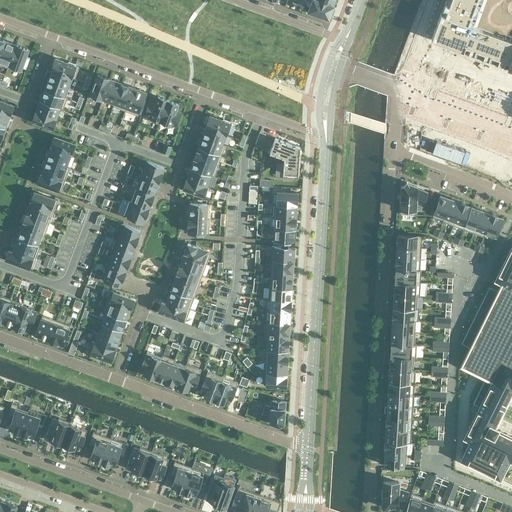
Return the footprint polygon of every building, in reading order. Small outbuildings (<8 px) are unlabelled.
[(312,0),(309,10),(316,13),(320,15),(329,18),(329,17),(333,6),(316,0),(312,0)] [(511,0),(445,0),(431,39),(511,68),(511,0)] [(4,40),(0,51),(0,64),(8,68),(16,44),(4,40)] [(16,44),(8,68),(20,72),(28,49),(16,44)] [(55,59),(51,69),(73,77),(73,78),(75,78),(79,67),(74,66),(75,63),(68,61),(68,63),(55,59)] [(69,87),(73,78),(73,77),(51,69),(48,79),(69,87)] [(103,98),(110,79),(98,74),(89,97),(101,102),(102,102),(103,99),(103,98)] [(66,97),(69,87),(48,79),(44,89),(65,97),(66,97)] [(115,103),(122,83),(110,79),(103,98),(103,99),(114,103),(115,103)] [(125,111),(134,87),(122,83),(115,103),(114,103),(113,106),(125,111)] [(146,92),(134,87),(125,111),(138,115),(146,92)] [(67,98),(66,97),(65,97),(44,89),(40,100),(60,107),(60,108),(63,109),(67,98)] [(160,122),(168,100),(158,97),(155,103),(150,101),(145,115),(150,117),(149,120),(160,124),(160,122)] [(0,100),(0,113),(9,117),(13,105),(0,100)] [(56,117),(60,108),(60,107),(40,100),(37,110),(56,117)] [(176,126),(181,113),(175,111),(178,104),(168,100),(160,122),(170,126),(170,124),(176,126)] [(52,128),(56,117),(37,110),(33,121),(52,128)] [(0,126),(5,128),(9,117),(0,113),(0,126)] [(229,123),(230,121),(223,118),(222,121),(210,116),(206,126),(226,134),(230,123),(229,123)] [(222,144),(225,134),(226,134),(206,126),(202,137),(222,144)] [(261,146),(266,134),(260,132),(255,144),(261,146)] [(70,155),(75,144),(55,136),(50,148),(70,155)] [(225,145),(222,144),(202,137),(199,147),(222,155),(225,145)] [(284,157),(300,147),(275,137),(270,152),(284,157)] [(218,166),(222,155),(199,147),(195,157),(218,166)] [(298,178),(300,147),(284,157),(283,177),(298,178)] [(66,166),(70,155),(50,148),(46,159),(66,166)] [(214,176),(218,166),(195,157),(191,167),(211,175),(214,176)] [(70,167),(66,166),(46,159),(42,171),(65,179),(70,167)] [(146,161),(141,175),(159,181),(164,167),(146,161)] [(207,185),(211,175),(191,167),(187,178),(207,185)] [(64,182),(65,179),(42,171),(38,182),(61,191),(64,182)] [(154,195),(159,181),(141,175),(136,188),(154,195)] [(203,195),(206,187),(207,185),(187,178),(183,188),(184,188),(183,190),(189,193),(190,190),(203,195)] [(400,194),(399,200),(401,200),(400,214),(415,215),(416,203),(423,205),(427,193),(417,189),(417,187),(407,183),(407,182),(401,186),(401,187),(401,195),(400,194)] [(149,208),(154,195),(136,188),(131,201),(131,202),(149,208)] [(58,200),(35,191),(30,203),(53,212),(58,200)] [(297,206),(297,193),(273,191),(272,205),(274,205),(274,204),(297,206)] [(443,219),(451,199),(440,196),(433,216),(443,219)] [(453,225),(461,203),(451,199),(443,219),(442,222),(453,225)] [(144,222),(149,208),(131,202),(131,201),(130,201),(124,215),(144,222)] [(49,223),(53,212),(30,203),(26,214),(49,223)] [(206,218),(207,204),(190,203),(189,218),(206,219),(206,218)] [(463,229),(471,207),(467,205),(461,203),(453,225),(463,229)] [(296,212),(297,206),(274,204),(274,205),(274,215),(274,216),(296,217),(296,212)] [(473,233),(482,211),(471,207),(463,229),(473,233)] [(485,235),(492,215),(482,211),(473,233),(484,237),(485,235)] [(45,234),(49,223),(26,214),(22,226),(45,234)] [(495,239),(502,219),(497,217),(497,216),(492,214),(492,215),(485,235),(495,239)] [(295,223),(296,217),(274,216),(274,215),(271,215),(270,228),(273,228),(273,227),(295,228),(295,223)] [(209,234),(210,218),(206,218),(206,219),(189,218),(188,233),(209,234)] [(121,223),(116,237),(135,245),(141,231),(121,223)] [(41,245),(45,234),(22,226),(18,237),(41,245)] [(294,242),(295,228),(273,227),(273,228),(272,240),(282,241),(294,242)] [(421,248),(422,236),(398,234),(398,236),(397,236),(397,242),(397,246),(421,248)] [(37,257),(41,245),(18,237),(14,248),(37,257)] [(130,258),(135,245),(116,237),(111,251),(130,258)] [(294,242),(282,241),(282,243),(282,246),(272,246),(271,259),(293,260),(294,247),(294,243),(294,242)] [(211,252),(196,246),(188,243),(184,255),(207,263),(211,252)] [(470,347),(460,365),(486,378),(474,403),(480,406),(464,437),(470,440),(461,459),(500,479),(509,460),(511,461),(511,435),(497,428),(503,415),(501,414),(511,391),(511,245),(496,278),(502,281),(497,291),(489,287),(462,343),(470,347)] [(421,260),(421,248),(397,246),(397,258),(397,259),(421,260)] [(32,268),(37,257),(14,248),(12,251),(9,250),(6,259),(32,268)] [(125,272),(130,258),(111,251),(106,265),(108,266),(108,265),(125,272)] [(202,275),(207,263),(184,255),(179,266),(202,275)] [(420,270),(421,260),(397,259),(397,258),(396,258),(396,264),(396,271),(421,272),(421,270),(420,270)] [(293,271),(293,260),(271,259),(270,276),(281,277),(282,270),(293,271)] [(120,286),(125,272),(108,265),(108,266),(103,279),(120,286)] [(198,286),(202,275),(179,266),(175,278),(198,286)] [(292,288),(293,271),(282,270),(281,277),(270,276),(269,287),(292,288)] [(420,284),(421,272),(396,271),(395,283),(420,284)] [(194,298),(198,286),(175,278),(171,289),(194,298)] [(420,296),(420,284),(395,283),(395,287),(394,287),(394,294),(394,295),(417,296),(420,296)] [(269,298),(291,299),(292,288),(269,287),(269,298)] [(190,309),(194,298),(171,289),(167,300),(190,309)] [(134,299),(110,290),(107,299),(107,301),(130,310),(134,299)] [(0,321),(2,322),(10,299),(0,295),(0,321)] [(416,308),(417,296),(394,295),(394,307),(416,308)] [(291,305),(291,299),(269,298),(266,298),(266,310),(290,311),(291,305)] [(22,305),(23,303),(11,299),(10,299),(2,322),(14,326),(22,305)] [(186,320),(190,309),(167,300),(166,304),(162,302),(159,311),(186,320)] [(130,310),(107,301),(103,312),(106,313),(126,320),(130,310)] [(31,325),(36,312),(31,310),(32,308),(22,305),(14,326),(23,330),(26,323),(31,325)] [(418,321),(419,308),(416,308),(394,307),(393,319),(416,321),(418,321)] [(290,316),(290,311),(266,310),(265,321),(290,322),(290,316)] [(106,313),(103,323),(122,330),(126,320),(106,313)] [(49,339),(56,320),(42,315),(35,334),(49,339)] [(415,333),(416,321),(393,319),(392,331),(415,333)] [(63,345),(70,325),(56,320),(49,339),(63,345)] [(289,333),(290,322),(265,321),(264,339),(266,339),(266,338),(278,339),(278,332),(289,333)] [(118,340),(122,330),(103,323),(99,333),(118,340)] [(414,344),(415,333),(392,331),(391,344),(414,345),(414,344)] [(288,350),(289,333),(278,332),(278,339),(266,338),(266,339),(266,349),(288,350)] [(118,340),(99,333),(95,342),(95,343),(115,350),(118,340)] [(95,343),(95,342),(92,341),(88,352),(92,354),(91,356),(98,358),(98,356),(111,361),(115,350),(95,343)] [(416,357),(417,344),(414,344),(414,345),(391,344),(391,356),(414,357),(416,357)] [(265,361),(287,362),(288,350),(266,349),(263,348),(263,361),(265,361)] [(162,357),(161,357),(147,351),(141,368),(147,370),(145,374),(154,378),(162,357)] [(229,360),(231,353),(226,351),(223,358),(229,360)] [(174,361),(175,359),(162,354),(161,357),(162,357),(154,378),(166,382),(174,361)] [(413,369),(414,357),(391,356),(390,368),(413,369)] [(186,366),(185,365),(174,361),(166,382),(166,383),(172,385),(172,384),(174,385),(178,387),(186,366)] [(264,372),(287,373),(287,362),(265,361),(264,372)] [(195,387),(202,369),(186,363),(185,365),(186,366),(178,387),(188,390),(189,385),(195,387)] [(415,381),(415,370),(413,369),(390,368),(389,380),(415,381)] [(214,400),(223,377),(208,371),(201,389),(206,391),(205,396),(214,400)] [(286,386),(287,373),(264,372),(264,385),(286,386)] [(231,401),(238,382),(223,377),(214,400),(224,403),(225,399),(231,401)] [(414,394),(415,381),(389,380),(389,387),(388,387),(388,392),(414,394)] [(244,401),(248,390),(242,387),(238,399),(244,401)] [(413,406),(414,394),(388,392),(388,393),(389,393),(388,404),(413,406)] [(284,422),(285,401),(271,400),(271,407),(265,405),(260,418),(279,425),(284,422)] [(12,402),(8,414),(13,416),(9,428),(14,430),(14,431),(20,433),(28,411),(18,407),(19,405),(12,402)] [(412,418),(413,406),(388,404),(388,406),(385,406),(384,413),(387,413),(387,416),(412,418)] [(28,411),(20,433),(27,436),(27,435),(33,437),(37,425),(42,427),(47,415),(29,409),(28,411)] [(412,430),(412,418),(387,416),(387,419),(386,418),(386,424),(387,424),(386,429),(412,430)] [(52,418),(45,437),(51,439),(51,440),(56,442),(55,444),(62,447),(70,424),(71,422),(59,418),(58,420),(52,418)] [(70,424),(62,447),(68,449),(69,447),(74,448),(75,447),(80,449),(87,431),(70,424)] [(411,443),(412,430),(386,429),(386,441),(407,442),(407,443),(411,443)] [(93,432),(89,444),(94,446),(90,457),(96,459),(95,460),(102,462),(111,438),(93,432)] [(111,438),(102,462),(108,465),(109,464),(114,466),(118,454),(124,456),(128,444),(111,438)] [(407,454),(407,443),(407,442),(386,441),(385,442),(384,448),(385,448),(385,453),(407,454)] [(134,447),(127,466),(132,468),(132,469),(137,471),(136,474),(143,476),(152,451),(140,447),(139,449),(134,447)] [(152,451),(143,476),(150,479),(151,476),(156,477),(156,476),(162,478),(169,460),(163,458),(164,455),(152,451)] [(406,466),(407,454),(385,453),(384,465),(406,466)] [(174,461),(170,473),(176,475),(172,486),(184,491),(192,467),(174,461)] [(192,467),(184,491),(195,495),(200,483),(205,485),(209,473),(192,467)] [(224,478),(215,475),(206,500),(215,503),(214,504),(225,507),(235,480),(224,476),(224,478)] [(381,490),(381,495),(382,496),(382,503),(381,504),(387,508),(388,507),(397,505),(398,503),(404,505),(408,492),(399,489),(399,482),(383,481),(383,490),(381,490)] [(238,487),(231,508),(240,511),(239,511),(253,511),(260,495),(238,487)] [(411,493),(404,511),(417,511),(422,499),(423,499),(423,497),(411,493)] [(260,495),(253,511),(276,511),(281,502),(260,495)] [(422,499),(417,511),(430,511),(433,503),(423,499),(422,499)] [(433,503),(430,511),(442,511),(445,504),(434,500),(433,503)] [(15,511),(17,506),(6,502),(2,511),(15,511)] [(511,511),(511,506),(502,502),(498,511),(501,511),(511,511)]
